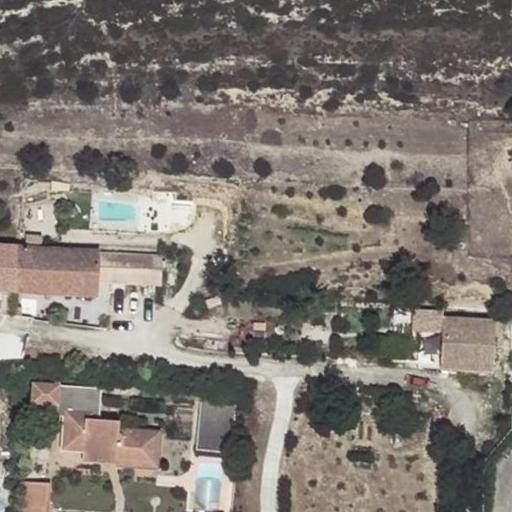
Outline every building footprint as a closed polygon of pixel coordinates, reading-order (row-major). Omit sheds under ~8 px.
[(0,291),(97,296),(98,281),(98,270),(110,271),(110,282),(160,285),(161,255),(99,253),(99,250),(0,245),(0,291)] [(98,270),(98,281),(110,282),(110,271),(98,270)] [(440,308),(400,306),(399,327),(438,328),(437,370),(492,372),(494,315),(440,314),(440,308)] [(32,380),(29,401),(57,406),(63,412),(60,440),(82,442),(81,453),(98,454),(97,463),(113,464),(113,467),(155,470),(158,431),(118,428),(118,423),(96,421),(99,387),(96,386),(32,380)] [(199,392),(194,450),(228,454),(234,395),(199,392)] [(82,442),(60,440),(59,451),(81,453),(82,442)] [(98,454),(81,453),(80,462),(97,463),(98,454)] [(18,482),(16,500),(44,502),(47,503),(49,485),(18,482)] [(16,500),(15,511),(42,511),(44,502),(16,500)]
